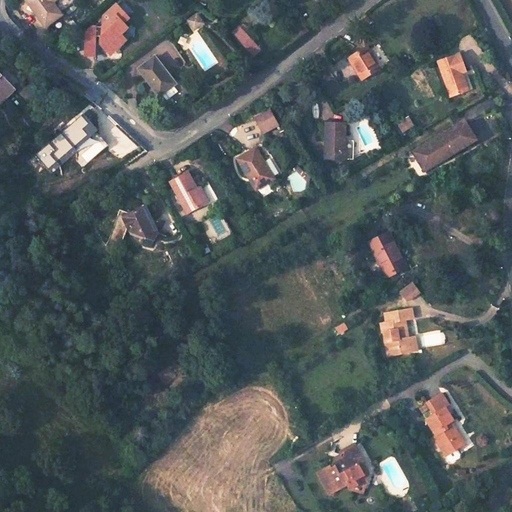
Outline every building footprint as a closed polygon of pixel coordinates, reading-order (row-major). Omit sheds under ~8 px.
[(25,0),(44,26),(61,14),(52,2),(54,0),(25,0)] [(100,45),(120,45),(120,34),(128,26),(124,22),(129,18),(117,6),(103,19),(103,27),(95,27),(86,36),(86,57),(96,57),(96,36),(100,36),(100,45)] [(191,31),(203,25),(196,12),(184,18),(191,31)] [(239,26),(233,31),(254,55),(260,49),(239,26)] [(105,50),(110,54),(115,50),(120,45),(100,45),(105,50)] [(366,46),(347,57),(362,80),(380,69),(366,46)] [(458,54),(438,62),(451,96),(468,90),(462,73),(465,72),(458,54)] [(154,56),(138,69),(159,96),(175,84),(154,56)] [(0,76),(0,102),(0,103),(14,90),(0,76)] [(254,120),(263,134),(278,125),(270,111),(254,120)] [(98,131),(84,114),(35,156),(50,173),(98,131)] [(407,119),(397,124),(401,133),(412,128),(407,119)] [(461,123),(409,154),(420,172),(472,142),(461,123)] [(326,124),(325,158),(344,159),(353,159),(353,142),(345,142),(345,125),(326,124)] [(106,147),(99,140),(81,156),(88,163),(106,147)] [(255,148),(238,159),(257,190),(274,179),(255,148)] [(187,173),(170,183),(187,214),(207,202),(199,187),(196,188),(187,173)] [(131,229),(146,234),(149,242),(147,248),(154,251),(157,243),(155,240),(155,239),(161,237),(148,210),(133,217),(124,213),(112,241),(124,245),(131,229)] [(388,233),(369,243),(387,277),(405,268),(388,233)] [(413,281),(399,289),(406,301),(421,292),(413,281)] [(409,308),(389,312),(391,321),(387,322),(383,322),(384,331),(387,331),(388,340),(386,341),(388,355),(415,350),(413,337),(408,337),(405,319),(411,318),(409,308)] [(343,322),(334,326),(337,333),(346,329),(343,322)] [(427,419),(437,435),(435,436),(446,456),(457,450),(460,448),(455,439),(461,436),(452,422),(457,419),(449,406),(452,405),(445,393),(428,403),(435,415),(427,419)] [(466,445),(461,436),(455,439),(460,448),(466,445)] [(345,456),(335,462),(317,472),(330,493),(348,482),(351,487),(358,483),(356,478),(364,473),(358,462),(362,460),(363,459),(355,445),(346,450),(345,456)] [(335,462),(345,456),(346,450),(337,455),(335,462)] [(457,450),(446,456),(449,461),(452,462),(459,458),(460,455),(457,450)] [(363,490),(368,471),(362,460),(358,462),(364,473),(356,478),(358,483),(351,487),(363,490)] [(404,508),(415,502),(413,498),(402,505),(404,508)] [(415,502),(404,508),(406,511),(413,511),(419,509),(415,502)]
